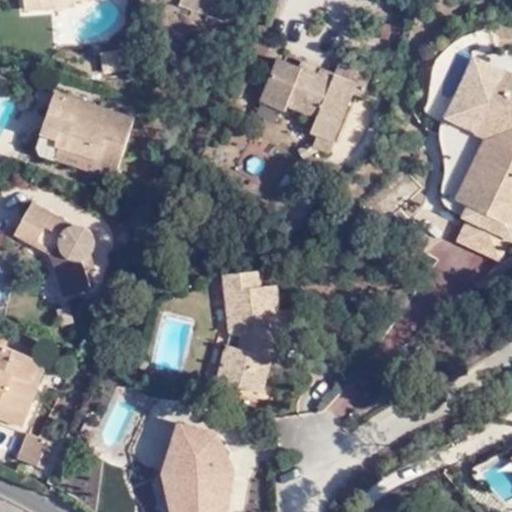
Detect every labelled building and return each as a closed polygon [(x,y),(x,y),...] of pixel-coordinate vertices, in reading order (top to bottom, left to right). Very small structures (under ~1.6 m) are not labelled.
[(70,0),(15,0),(17,16),(69,11),(68,7),(71,7),(70,0)] [(333,80),(300,69),(298,78),(274,71),(260,105),(283,115),(286,108),(316,120),(313,133),(333,141),(353,96),(361,99),(372,73),(340,60),(333,80)] [(298,78),(300,69),(277,61),(274,71),(298,78)] [(473,208),(511,226),(511,74),(507,73),(478,134),(488,141),(501,146),(473,208)] [(41,142),(39,145),(81,161),(79,170),(99,176),(120,121),(42,91),(25,135),(41,142)] [(488,141),(459,202),(473,208),(501,146),(488,141)] [(81,161),(39,145),(34,156),(79,172),(79,170),(81,161)] [(511,226),(473,208),(459,202),(453,213),(511,240),(511,226)] [(43,296),(70,288),(63,257),(73,252),(78,241),(74,230),(57,224),(17,204),(0,228),(0,236),(31,254),(43,296)] [(263,288),(260,274),(223,278),(229,337),(240,339),(237,352),(226,349),(218,387),(264,397),(275,345),(304,345),(293,310),(280,311),(278,287),(263,288)] [(11,376),(18,358),(0,350),(0,421),(2,422),(20,379),(11,376)] [(27,362),(18,358),(11,376),(20,379),(27,362)] [(222,511),(228,471),(214,434),(179,423),(162,472),(170,511),(222,511)] [(52,447),(26,433),(13,458),(39,471),(52,447)]
